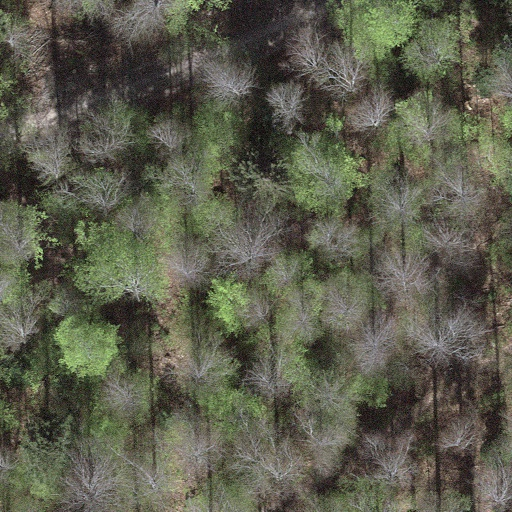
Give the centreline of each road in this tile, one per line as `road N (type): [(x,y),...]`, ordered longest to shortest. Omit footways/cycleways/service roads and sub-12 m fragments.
road 1 (track): [(0,130),(317,0)]
road 2 (track): [(511,368),(264,511)]
